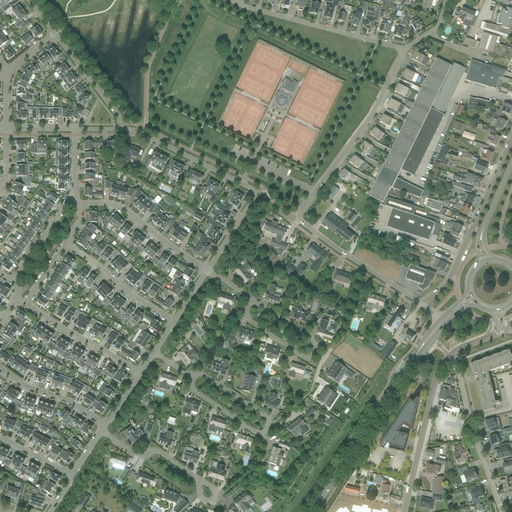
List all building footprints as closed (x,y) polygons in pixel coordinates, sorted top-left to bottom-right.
[(1,0),(0,1),(0,2),(2,5),(0,6),(4,12),(11,7),(8,3),(12,0),(1,0)] [(296,0),(296,3),(297,4),(296,7),(298,8),(297,10),(303,11),(306,1),(302,0),(296,0)] [(334,6),(337,7),(339,0),(337,0),(335,0),(334,4),(332,3),(331,7),(326,6),(323,17),(324,17),(324,18),(327,18),(331,19),(334,8),(334,6)] [(428,0),(425,11),(425,13),(427,14),(428,10),(430,10),(433,0),(435,1),(438,1),(438,0),(428,0)] [(312,2),(310,8),(309,13),(314,14),(317,15),(319,10),(320,4),(315,3),(312,2)] [(337,20),(338,21),(338,22),(341,22),(344,22),(347,14),(350,15),(352,7),(344,5),(342,13),(339,13),(337,20)] [(13,10),(11,7),(4,12),(7,16),(9,14),(10,16),(13,13),(16,17),(23,11),(22,9),(21,10),(19,6),(13,10)] [(457,9),(455,14),(459,16),(458,19),(461,20),(460,21),(463,23),(469,11),(467,10),(463,8),(462,11),(457,9)] [(511,10),(508,9),(508,11),(506,10),(505,10),(502,9),(497,26),(485,23),(484,30),(509,38),(511,30),(511,10)] [(359,23),(360,18),(361,17),(360,17),(362,11),(359,10),(358,12),(356,12),(355,15),(353,15),(353,16),(352,16),(351,18),(352,19),(351,21),(353,21),(352,24),(357,26),(358,23),(359,23)] [(24,13),(23,11),(16,17),(18,20),(15,22),(17,24),(14,25),(17,29),(21,27),(24,24),(21,20),(27,16),(24,13)] [(365,23),(364,28),(365,28),(365,29),(368,29),(371,30),(373,25),(374,21),(374,20),(377,21),(377,22),(376,22),(377,22),(379,12),(376,11),(374,18),(372,17),(366,16),(365,19),(366,19),(365,23)] [(463,23),(463,24),(467,27),(465,32),(468,33),(471,26),(473,27),(475,22),(477,18),(474,16),(475,13),(471,12),(469,11),(463,23)] [(386,34),(390,22),(382,20),(384,13),(380,13),(378,23),(381,24),(379,32),(386,34)] [(407,15),(405,16),(405,21),(406,22),(409,27),(411,25),(414,30),(415,31),(417,31),(422,27),(421,25),(422,24),(420,22),(419,22),(418,20),(417,18),(415,18),(411,20),(409,21),(408,19),(407,15)] [(403,26),(396,23),(397,18),(394,18),(391,27),(394,28),(392,35),(400,37),(401,35),(404,36),(407,34),(408,31),(402,30),(403,26)] [(27,21),(24,24),(21,27),(23,29),(30,24),(27,21)] [(32,28),(30,30),(31,32),(35,37),(36,38),(42,34),(42,33),(42,32),(40,29),(39,30),(37,27),(33,29),(32,28)] [(32,40),(35,37),(31,32),(28,35),(21,40),(25,46),(26,45),(27,46),(29,44),(29,43),(32,40)] [(496,43),(497,41),(498,42),(500,38),(484,33),(480,43),(477,41),(474,48),(488,52),(492,53),(496,43)] [(0,47),(4,44),(6,46),(10,43),(13,41),(11,39),(7,42),(4,38),(0,40),(0,47)] [(14,49),(10,43),(6,46),(3,49),(5,52),(3,53),(6,57),(6,58),(7,60),(8,59),(8,60),(14,55),(11,51),(14,49)] [(511,48),(496,43),(492,53),(511,60),(511,48)] [(49,53),(46,55),(50,60),(51,62),(59,56),(53,48),(48,52),(49,53)] [(428,58),(424,56),(424,55),(424,54),(423,53),(422,52),(421,52),(420,52),(419,53),(414,51),(414,53),(413,53),(412,53),(413,53),(412,52),(412,54),(412,55),(411,56),(410,57),(411,56),(412,57),(411,59),(420,64),(426,66),(427,63),(428,62),(428,61),(428,60),(428,59),(428,58)] [(46,55),(38,61),(40,63),(37,65),(43,72),(46,70),(45,69),(48,66),(46,63),(50,60),(46,55)] [(436,59),(429,74),(444,81),(452,66),(436,59)] [(480,71),(500,77),(503,78),(504,78),(506,71),(482,63),(480,71)] [(64,64),(55,71),(62,80),(65,78),(69,75),(67,72),(69,71),(64,64)] [(443,115),(464,74),(467,75),(469,68),(466,67),(465,69),(454,64),(432,109),(443,115)] [(24,70),(33,74),(36,71),(37,71),(39,69),(36,65),(33,67),(31,65),(24,70)] [(497,87),(500,77),(480,71),(469,68),(467,75),(466,80),(496,90),(497,87)] [(402,76),(408,79),(407,82),(409,83),(410,81),(412,81),(416,74),(410,71),(406,69),(405,71),(404,71),(404,70),(404,71),(403,72),(403,73),(402,73),(402,74),(403,74),(402,76)] [(33,74),(24,70),(22,75),(30,79),(33,74)] [(71,73),(69,75),(65,78),(62,80),(69,90),(76,84),(74,82),(76,80),(71,73)] [(437,97),(444,81),(429,74),(421,89),(437,97)] [(30,79),(22,75),(19,81),(28,85),(30,79)] [(500,77),(497,87),(500,87),(501,82),(503,81),(509,83),(510,80),(504,78),(503,78),(500,77)] [(285,79),(280,89),(279,91),(279,92),(279,95),(278,96),(276,97),(276,98),(275,100),(275,102),(275,103),(276,105),(277,106),(279,107),(280,108),(282,108),(284,107),(285,107),(287,105),(288,104),(288,102),(288,101),(288,99),(290,98),(290,97),(291,97),(292,95),(297,85),(296,86),(291,83),(285,80),(285,79)] [(28,85),(19,81),(17,86),(25,90),(28,85)] [(88,101),(88,100),(89,97),(83,94),(82,93),(84,91),(80,84),(74,88),(79,95),(80,95),(82,96),(80,98),(79,98),(77,101),(77,102),(78,102),(78,103),(82,105),(81,105),(84,106),(85,106),(87,103),(88,101)] [(395,89),(394,89),(394,90),(395,89),(396,90),(395,92),(396,92),(395,95),(403,99),(404,97),(408,89),(403,86),(398,84),(397,86),(396,86),(397,85),(396,85),(396,86),(396,87),(396,88),(395,88),(395,89)] [(25,97),(25,90),(17,86),(17,95),(22,95),(22,97),(25,97)] [(437,97),(421,89),(418,96),(416,100),(414,104),(429,112),(437,97)] [(477,99),(470,97),(467,106),(474,108),(477,99)] [(388,107),(387,110),(394,114),(395,111),(399,113),(401,114),(405,106),(396,102),(391,99),(390,101),(389,101),(389,102),(388,102),(388,103),(388,104),(387,104),(387,105),(387,104),(388,105),(387,107),(388,107)] [(488,111),(491,103),(477,99),(474,108),(487,111),(488,111)] [(511,106),(504,103),(501,111),(497,109),(495,114),(499,116),(503,117),(505,113),(510,115),(511,110),(511,106)] [(23,104),(22,104),(17,104),(17,113),(23,113),(23,111),(27,111),(29,111),(29,108),(26,108),(23,108),(23,104)] [(422,127),(429,112),(414,104),(406,120),(422,127)] [(459,105),(455,116),(460,118),(464,107),(459,105)] [(48,119),(48,112),(48,108),(42,108),(35,108),(35,111),(36,111),(36,117),(39,117),(39,119),(46,119),(48,119)] [(60,108),(53,108),(53,112),(49,112),(48,112),(48,119),(49,119),(57,119),(57,117),(60,117),(60,108)] [(62,109),(62,112),(62,117),(71,117),(74,118),(73,119),(76,121),(76,120),(78,121),(83,112),(76,108),(74,113),(66,113),(66,109),(62,109)] [(445,116),(443,115),(431,109),(428,115),(442,122),(445,116)] [(27,113),(27,111),(23,111),(23,113),(17,113),(17,119),(27,119),(27,113)] [(380,122),(390,127),(393,119),(384,115),(383,117),(381,117),(382,116),(381,116),(381,117),(381,118),(380,118),(380,119),(379,120),(380,120),(381,120),(380,122)] [(428,115),(425,121),(439,128),(442,122),(428,115)] [(498,121),(497,120),(494,119),(491,126),(502,130),(504,125),(505,126),(507,122),(499,119),(498,121)] [(414,143),(422,127),(406,120),(399,135),(414,143)] [(425,121),(422,127),(436,134),(439,128),(425,121)] [(457,131),(460,123),(454,121),(451,129),(457,131)] [(422,127),(419,133),(433,140),(436,134),(422,127)] [(370,134),(374,137),(379,141),(384,134),(379,130),(375,128),(374,129),(373,129),(373,128),(373,129),(372,130),(372,131),(371,131),(370,132),(371,132),(372,133),(370,134)] [(487,141),(487,142),(490,143),(490,144),(491,145),(496,147),(500,138),(496,136),(496,135),(498,132),(496,131),(492,130),(490,128),(489,131),(488,132),(491,133),(487,141)] [(464,132),(462,137),(467,139),(474,141),(475,137),(469,135),(470,134),(464,132)] [(416,139),(430,146),(433,140),(419,133),(416,139)] [(407,158),(414,143),(399,135),(391,150),(407,158)] [(413,146),(427,152),(430,146),(416,139),(413,146)] [(16,149),(18,149),(24,149),(25,149),(25,142),(21,142),(21,141),(17,141),(17,142),(16,142),(16,149)] [(363,142),(362,143),(362,144),(361,145),(360,146),(361,146),(360,148),(369,155),(374,148),(369,145),(365,141),(364,143),(363,143),(363,142)] [(34,144),(34,154),(40,154),(45,154),(45,150),(45,147),(45,142),(37,142),(37,144),(34,144)] [(67,148),(67,142),(58,142),(58,144),(56,144),(56,151),(57,151),(65,151),(65,148),(67,148)] [(89,151),(89,153),(89,154),(94,154),(96,154),(96,150),(91,150),(91,146),(102,146),(102,142),(84,142),(84,147),(84,149),(84,151),(89,151)] [(116,153),(116,143),(116,142),(110,142),(110,143),(106,143),(106,152),(108,152),(108,154),(112,154),(112,153),(116,153)] [(128,145),(123,159),(129,162),(130,158),(131,156),(137,158),(140,150),(128,145)] [(410,152),(424,158),(427,152),(413,146),(410,152)] [(437,160),(443,163),(449,149),(442,147),(437,160)] [(24,154),(24,149),(18,149),(18,154),(17,154),(17,158),(16,158),(16,162),(17,162),(17,163),(23,163),(24,163),(27,163),(27,159),(24,159),(24,154)] [(399,173),(407,158),(391,150),(384,165),(399,173)] [(482,155),(480,159),(483,160),(489,163),(493,153),(488,151),(484,150),(482,155)] [(55,151),(55,160),(58,160),(65,160),(65,157),(67,157),(67,151),(65,151),(57,151),(55,151)] [(407,158),(421,164),(424,158),(410,152),(407,158)] [(94,157),(94,154),(89,154),(89,153),(84,153),(84,159),(89,159),(89,164),(94,164),(98,164),(98,157),(94,157)] [(147,157),(143,165),(147,167),(150,162),(152,163),(151,166),(155,169),(157,166),(162,169),(167,159),(163,157),(160,155),(155,153),(152,159),(147,157)] [(468,154),(466,158),(477,162),(474,169),(485,174),(485,173),(486,172),(487,170),(487,169),(488,166),(482,163),(483,160),(480,159),(468,154)] [(351,160),(350,162),(354,165),(358,169),(357,171),(360,172),(365,167),(361,164),(363,162),(359,158),(355,155),(353,157),(352,157),(353,156),(352,156),(352,157),(351,158),(350,159),(350,160),(351,160)] [(421,164),(407,158),(404,164),(418,170),(421,164)] [(67,160),(65,160),(58,160),(55,160),(55,161),(54,161),(54,164),(55,164),(55,166),(58,166),(58,169),(65,169),(65,168),(65,165),(67,165),(67,160)] [(183,172),(182,171),(184,168),(173,162),(172,163),(170,166),(171,166),(169,170),(172,172),(170,175),(175,178),(177,174),(180,176),(180,175),(181,176),(179,180),(183,182),(187,174),(184,172),(183,172)] [(31,163),(27,163),(24,163),(23,163),(23,166),(16,166),(16,171),(26,171),(26,166),(31,166),(31,163)] [(94,168),(94,164),(89,164),(84,164),(84,170),(89,170),(89,175),(94,175),(98,175),(98,168),(94,168)] [(415,177),(418,170),(404,164),(401,170),(415,177)] [(392,189),(399,173),(384,165),(376,181),(391,188),(390,188),(392,189)] [(65,169),(58,169),(55,169),(55,170),(54,170),(54,173),(55,173),(55,178),(56,178),(65,177),(65,174),(67,174),(67,168),(65,168),(65,169)] [(433,168),(430,176),(435,177),(438,170),(433,168)] [(342,170),(341,171),(341,172),(340,173),(339,173),(339,174),(340,173),(341,174),(339,176),(345,180),(347,177),(354,181),(356,177),(350,174),(344,169),(343,171),(342,171),(342,170)] [(29,171),(26,171),(16,171),(16,177),(23,177),(22,181),(30,183),(31,178),(29,177),(29,171)] [(198,186),(203,177),(199,175),(196,174),(197,174),(192,172),(189,180),(197,184),(193,193),(197,196),(201,188),(198,186)] [(458,173),(457,176),(465,178),(467,179),(468,177),(481,183),(483,178),(476,175),(467,172),(466,174),(466,175),(462,174),(458,173)] [(94,179),(94,175),(89,175),(84,175),(84,181),(89,181),(89,185),(98,185),(98,179),(94,179)] [(67,177),(65,177),(56,178),(56,183),(58,183),(58,190),(65,190),(65,183),(67,183),(67,177)] [(467,179),(466,180),(473,183),(472,185),(479,188),(481,183),(468,177),(467,179)] [(397,178),(392,188),(393,188),(398,190),(403,181),(397,178)] [(30,183),(22,181),(21,185),(15,183),(14,185),(13,184),(12,187),(13,187),(13,188),(22,192),(24,192),(25,192),(27,187),(30,187),(30,183)] [(117,197),(120,188),(115,186),(116,184),(111,183),(108,183),(108,181),(104,181),(104,189),(108,189),(108,188),(110,188),(111,189),(110,191),(109,194),(110,194),(109,195),(117,197)] [(215,194),(219,186),(216,184),(213,182),(212,182),(209,181),(205,189),(209,191),(207,194),(212,198),(209,203),(212,204),(217,196),(214,195),(215,194)] [(383,203),(390,188),(391,188),(376,181),(369,196),(383,203)] [(408,183),(403,181),(398,190),(402,192),(403,192),(408,183)] [(471,193),(473,188),(452,182),(451,185),(463,189),(463,190),(471,193)] [(408,194),(413,186),(408,183),(403,192),(408,194)] [(98,186),(98,185),(89,185),(89,188),(84,188),(84,197),(102,197),(102,193),(91,193),(91,189),(96,189),(96,186),(98,186)] [(326,195),(324,197),(331,202),(340,190),(334,186),(333,185),(326,195)] [(414,196),(418,188),(413,186),(408,194),(414,196)] [(128,196),(131,198),(136,191),(132,189),(132,191),(129,189),(124,187),(123,189),(120,188),(117,197),(118,198),(121,199),(125,200),(126,196),(128,196)] [(24,192),(22,192),(13,188),(11,194),(17,196),(16,200),(23,204),(25,199),(22,198),(24,192)] [(400,199),(402,192),(398,190),(393,188),(392,189),(390,189),(388,198),(400,202),(401,199),(400,199)] [(424,191),(418,188),(414,196),(421,199),(424,191)] [(225,203),(223,206),(230,211),(232,207),(233,205),(236,208),(239,204),(241,201),(243,197),(236,192),(236,193),(232,190),(230,194),(234,196),(232,199),(230,198),(226,203),(225,203)] [(139,211),(146,202),(142,199),(145,196),(142,193),(139,191),(135,198),(138,200),(134,206),(139,211)] [(57,197),(58,196),(55,194),(54,195),(49,192),(46,197),(48,198),(46,201),(52,205),(52,204),(53,202),(55,203),(59,198),(57,197)] [(465,193),(463,197),(461,196),(459,200),(465,203),(465,202),(466,202),(472,205),(475,198),(469,195),(465,193)] [(428,216),(430,212),(387,198),(385,206),(392,209),(435,224),(435,223),(438,224),(439,220),(439,219),(428,216)] [(440,212),(442,204),(444,204),(445,202),(444,202),(439,200),(438,202),(425,198),(424,204),(426,205),(426,207),(440,212)] [(23,204),(16,200),(14,203),(8,199),(7,200),(7,199),(5,203),(5,204),(13,209),(15,207),(17,209),(19,206),(21,207),(23,204)] [(464,204),(465,203),(459,200),(458,203),(456,202),(455,205),(456,205),(455,206),(469,211),(471,207),(464,204)] [(54,206),(52,204),(52,205),(46,201),(43,205),(50,210),(54,206)] [(149,205),(146,202),(139,211),(145,215),(147,212),(150,214),(157,206),(154,204),(152,202),(149,205)] [(12,212),(13,209),(5,204),(2,208),(7,212),(6,214),(13,219),(15,216),(15,214),(12,212)] [(47,215),(50,210),(43,205),(40,210),(47,215)] [(225,210),(218,205),(216,208),(219,210),(214,216),(217,218),(216,221),(223,225),(225,223),(226,223),(228,220),(227,219),(229,217),(223,213),(225,210)] [(469,211),(455,206),(454,205),(453,208),(454,208),(461,211),(460,213),(461,213),(467,216),(469,211)] [(185,210),(192,215),(194,212),(187,207),(185,210)] [(164,218),(163,217),(161,215),(163,214),(162,212),(160,210),(158,208),(153,213),(156,215),(152,221),(154,223),(154,224),(156,225),(157,225),(164,218)] [(442,225),(438,224),(435,223),(435,224),(392,209),(386,227),(429,241),(431,235),(438,237),(442,225)] [(44,219),(47,215),(40,210),(37,214),(45,219),(44,219)] [(351,212),(346,218),(349,221),(354,214),(351,212)] [(467,218),(460,215),(456,213),(456,214),(452,212),(451,215),(454,216),(454,217),(455,217),(455,216),(458,217),(457,220),(465,223),(467,218)] [(96,217),(102,217),(102,213),(89,213),(89,223),(96,223),(96,217)] [(342,229),(346,225),(331,213),(323,224),(340,237),(343,233),(341,231),(342,229)] [(13,219),(6,214),(4,217),(0,214),(0,220),(4,223),(7,219),(11,222),(13,219)] [(42,224),(45,219),(37,214),(34,218),(42,224)] [(105,223),(104,224),(106,226),(109,224),(113,227),(120,219),(119,218),(117,216),(115,215),(113,218),(110,216),(106,221),(105,223)] [(166,215),(163,217),(164,218),(157,225),(163,230),(166,226),(168,227),(174,221),(172,219),(173,218),(173,217),(172,216),(171,216),(170,215),(169,216),(169,217),(166,215)] [(39,228),(42,224),(34,218),(31,223),(39,228)] [(120,219),(113,227),(115,229),(115,230),(115,233),(118,235),(120,233),(122,231),(119,229),(124,222),(120,219)] [(175,226),(171,232),(173,233),(171,236),(176,240),(182,232),(183,230),(186,225),(186,224),(186,225),(181,222),(181,221),(177,227),(175,226)] [(282,238),(283,238),(287,230),(276,226),(277,224),(272,222),(271,224),(265,221),(262,230),(277,235),(272,246),(285,251),(287,246),(280,243),(282,238)] [(218,227),(210,222),(209,224),(209,225),(206,229),(209,231),(206,236),(213,240),(215,237),(217,234),(219,231),(216,229),(218,227)] [(463,227),(455,223),(450,222),(450,223),(446,223),(445,226),(451,228),(453,228),(453,229),(461,232),(463,227)] [(36,233),(39,228),(31,223),(28,227),(36,233)] [(89,224),(86,229),(93,234),(97,229),(89,224)] [(127,224),(122,231),(120,233),(125,237),(122,239),(125,241),(129,236),(126,234),(131,228),(127,224)] [(348,227),(346,225),(342,229),(341,231),(343,233),(340,237),(348,243),(354,235),(347,229),(348,227)] [(461,232),(453,229),(453,228),(451,228),(445,226),(443,225),(442,227),(447,229),(446,230),(451,232),(450,235),(458,238),(461,232)] [(36,233),(28,227),(25,232),(32,237),(35,233),(36,233)] [(93,234),(86,229),(83,233),(90,238),(93,234)] [(183,230),(182,232),(176,240),(181,243),(182,243),(189,234),(183,230)] [(29,242),(32,237),(25,232),(22,236),(29,242)] [(129,236),(125,241),(127,243),(129,241),(134,244),(141,236),(136,232),(131,238),(129,236)] [(90,238),(83,233),(79,238),(87,243),(90,238)] [(444,233),(442,238),(445,239),(443,244),(454,248),(457,242),(451,240),(452,237),(444,233)] [(26,246),(29,242),(22,236),(18,241),(26,246)] [(145,239),(141,236),(134,244),(138,248),(136,250),(139,252),(143,247),(140,246),(145,239)] [(415,243),(397,236),(395,243),(413,250),(415,243)] [(208,242),(201,237),(199,241),(201,242),(196,250),(189,246),(188,249),(194,253),(193,253),(195,254),(194,255),(198,257),(198,256),(202,259),(204,255),(205,255),(207,251),(206,251),(209,247),(206,245),(208,242)] [(89,245),(87,243),(79,238),(76,243),(86,249),(89,245)] [(23,251),(26,246),(18,241),(15,245),(23,251)] [(106,251),(108,249),(110,246),(107,244),(106,245),(101,242),(94,253),(99,256),(103,250),(106,251)] [(148,255),(155,247),(154,246),(152,244),(151,244),(150,243),(145,249),(143,247),(139,252),(141,254),(143,252),(148,255)] [(20,255),(23,251),(15,245),(12,250),(20,255)] [(319,267),(327,256),(311,245),(306,252),(316,259),(313,263),(314,264),(312,267),(316,270),(314,273),(313,272),(313,273),(314,274),(319,267)] [(159,251),(155,247),(148,255),(152,259),(150,262),(153,264),(157,259),(154,257),(159,251)] [(108,249),(106,251),(102,258),(107,261),(111,255),(114,257),(118,252),(117,251),(113,248),(111,251),(108,249)] [(17,259),(20,255),(12,250),(9,254),(17,259)] [(118,252),(114,257),(117,260),(111,265),(115,269),(123,262),(125,259),(118,252)] [(14,264),(17,259),(9,254),(6,259),(12,263),(14,264)] [(160,261),(157,259),(153,264),(156,266),(158,263),(163,267),(165,264),(169,257),(164,254),(160,261)] [(405,260),(416,265),(419,259),(407,254),(405,260)] [(435,257),(441,259),(448,262),(450,257),(443,254),(442,256),(436,254),(435,257)] [(64,265),(70,269),(72,270),(76,264),(74,263),(75,262),(67,256),(64,261),(66,263),(64,265)] [(10,265),(12,263),(6,259),(5,261),(4,261),(2,264),(3,264),(1,266),(9,271),(12,267),(10,265)] [(165,264),(163,267),(161,269),(164,271),(166,268),(171,271),(177,262),(172,259),(167,266),(165,264)] [(250,267),(246,263),(247,262),(245,259),(239,263),(241,266),(234,271),(244,284),(251,278),(247,273),(251,269),(250,267)] [(447,264),(440,261),(435,259),(431,268),(436,270),(437,268),(444,271),(444,270),(445,270),(446,268),(446,267),(447,264)] [(125,268),(127,270),(132,266),(129,263),(127,266),(123,262),(115,269),(119,273),(125,268)] [(176,265),(185,271),(183,275),(189,279),(193,271),(179,262),(176,265)] [(298,279),(306,268),(301,263),(301,264),(295,270),(287,265),(283,271),(290,276),(291,274),(298,279)] [(64,265),(62,264),(59,268),(67,274),(70,269),(64,265)] [(410,265),(407,274),(405,279),(421,284),(420,287),(423,289),(428,285),(430,280),(432,281),(435,274),(410,265)] [(130,282),(137,274),(132,270),(134,268),(132,266),(127,270),(130,273),(125,279),(130,282)] [(67,274),(59,268),(56,273),(64,278),(67,274)] [(78,278),(76,281),(81,285),(79,288),(81,290),(84,286),(88,281),(85,279),(89,272),(84,269),(82,273),(78,278)] [(352,275),(336,270),(333,280),(349,285),(352,275)] [(134,286),(139,280),(142,282),(146,277),(143,275),(142,276),(138,272),(137,274),(130,282),(131,283),(130,284),(133,285),(134,286)] [(64,278),(56,273),(53,277),(61,283),(64,278)] [(88,281),(84,286),(89,289),(89,290),(91,291),(95,287),(92,284),(97,278),(92,274),(88,281)] [(178,281),(180,277),(174,274),(172,277),(175,279),(172,285),(181,291),(185,285),(178,281)] [(61,283),(53,277),(50,282),(58,287),(61,283)] [(145,284),(140,290),(145,294),(150,287),(153,282),(146,277),(142,282),(145,284)] [(58,287),(50,282),(47,286),(55,292),(58,287)] [(156,284),(153,282),(150,287),(152,289),(148,295),(153,299),(159,290),(154,286),(156,284)] [(0,296),(1,295),(5,298),(10,291),(0,284),(0,296)] [(98,289),(95,287),(91,291),(93,294),(96,291),(100,295),(108,288),(107,287),(105,284),(105,285),(104,284),(98,289)] [(267,292),(266,295),(265,300),(279,305),(282,294),(275,292),(276,286),(270,284),(268,292),(267,292)] [(177,297),(181,291),(172,285),(168,291),(165,288),(163,292),(168,295),(170,292),(177,297)] [(55,292),(47,286),(44,291),(52,296),(55,292)] [(112,292),(108,288),(100,295),(104,300),(102,302),(101,302),(104,305),(109,300),(106,298),(112,292)] [(52,296),(44,291),(41,295),(43,297),(49,301),(52,296)] [(217,302),(224,304),(222,310),(228,312),(230,306),(231,306),(234,298),(220,293),(217,302)] [(367,306),(371,307),(373,307),(371,312),(378,314),(381,307),(383,308),(386,299),(370,294),(367,306)] [(114,308),(121,299),(119,298),(120,298),(118,296),(117,297),(116,296),(111,302),(109,300),(104,305),(108,307),(110,305),(114,308)] [(47,303),(49,301),(43,297),(41,299),(39,298),(36,303),(44,308),(45,306),(46,307),(48,304),(47,303)] [(167,299),(164,303),(156,297),(153,301),(168,310),(171,306),(172,306),(173,304),(172,304),(173,303),(167,299)] [(125,303),(121,299),(114,308),(119,311),(117,314),(120,316),(123,311),(121,309),(125,303)] [(65,311),(68,313),(69,310),(72,305),(69,303),(67,303),(64,308),(61,306),(58,311),(56,315),(61,318),(65,311)] [(126,313),(123,311),(120,316),(123,318),(124,315),(129,318),(131,316),(135,309),(130,306),(126,313)] [(294,307),(292,313),(290,318),(305,322),(308,314),(301,311),(301,310),(294,307)] [(388,314),(383,322),(390,327),(398,317),(400,318),(404,312),(403,312),(404,311),(402,309),(401,310),(399,309),(395,315),(394,314),(392,317),(391,316),(391,317),(388,315),(389,314),(388,314)] [(73,316),(76,317),(79,312),(76,310),(74,313),(69,310),(68,313),(64,320),(69,323),(73,316)] [(15,321),(18,323),(22,326),(26,320),(24,319),(26,315),(19,311),(15,316),(17,318),(15,321)] [(131,316),(129,318),(128,321),(130,323),(131,322),(136,325),(143,314),(138,311),(134,318),(131,316)] [(78,319),(75,326),(80,328),(85,319),(87,315),(82,313),(79,312),(76,317),(78,319)] [(143,317),(151,323),(149,327),(155,331),(160,324),(145,314),(143,317)] [(89,324),(91,326),(94,320),(92,319),(90,322),(85,319),(80,328),(85,331),(89,324)] [(96,337),(101,327),(96,325),(97,322),(94,320),(91,326),(94,327),(90,334),(96,337)] [(318,329),(316,335),(331,340),(333,335),(333,334),(332,334),(332,333),(333,333),(334,333),(336,328),(330,326),(329,332),(329,333),(325,332),(328,322),(321,320),(318,330),(318,329)] [(24,327),(22,326),(18,323),(15,327),(10,323),(9,326),(8,325),(6,328),(7,328),(7,329),(14,334),(17,331),(20,333),(21,331),(24,327)] [(38,338),(44,329),(39,326),(36,332),(33,330),(29,335),(37,340),(38,338)] [(142,331),(138,337),(147,343),(151,337),(144,333),(146,330),(140,326),(138,329),(142,331)] [(415,336),(414,335),(406,331),(408,328),(404,326),(402,330),(403,330),(402,333),(401,335),(405,337),(404,338),(411,342),(415,336)] [(104,333),(107,334),(111,329),(107,327),(106,330),(101,327),(96,337),(97,337),(96,338),(99,339),(101,340),(104,333)] [(252,341),(252,340),(253,341),(253,338),(254,333),(240,328),(237,339),(244,341),(245,339),(252,341)] [(14,334),(7,329),(3,335),(8,338),(5,341),(11,346),(15,340),(12,338),(14,334)] [(43,341),(48,332),(44,329),(38,338),(43,341)] [(115,339),(117,337),(119,334),(111,329),(107,334),(110,336),(106,343),(111,346),(115,339)] [(49,333),(48,332),(43,341),(47,344),(46,346),(49,348),(53,343),(49,341),(53,335),(52,335),(53,335),(53,334),(49,332),(49,333)] [(119,334),(117,337),(115,339),(118,341),(113,348),(119,351),(121,347),(124,342),(119,339),(121,336),(119,334)] [(143,349),(147,343),(138,337),(134,343),(131,341),(129,344),(134,347),(136,344),(143,349)] [(58,353),(64,341),(60,338),(56,345),(53,343),(49,348),(48,350),(52,352),(53,350),(58,353)] [(66,342),(64,341),(58,353),(63,355),(62,357),(65,359),(66,357),(68,353),(65,352),(69,344),(68,343),(68,342),(66,341),(66,342)] [(388,358),(397,345),(391,341),(382,354),(388,358)] [(372,343),(369,346),(379,352),(381,349),(372,343)] [(278,359),(279,355),(280,350),(266,346),(263,354),(267,355),(266,358),(272,360),(272,359),(277,360),(277,358),(278,359)] [(73,361),(79,349),(75,347),(71,353),(69,351),(68,353),(66,357),(65,359),(68,360),(69,360),(73,361)] [(197,355),(193,349),(188,353),(184,348),(178,353),(187,365),(194,359),(193,358),(197,355)] [(84,352),(79,349),(73,361),(76,363),(76,365),(79,367),(80,365),(83,361),(84,359),(81,358),(84,352)] [(122,349),(120,353),(134,362),(137,358),(138,358),(139,356),(139,355),(133,351),(131,355),(122,349)] [(496,404),(497,404),(498,404),(499,404),(499,403),(499,402),(499,401),(498,401),(497,401),(497,402),(496,402),(495,402),(489,375),(488,375),(488,372),(508,365),(508,366),(508,367),(508,368),(509,368),(510,368),(511,368),(511,367),(511,366),(510,365),(510,364),(510,362),(511,361),(511,357),(509,350),(470,364),(474,375),(478,374),(478,375),(478,376),(479,381),(476,382),(484,412),(495,409),(494,406),(496,405),(496,406),(496,404)] [(10,358),(2,353),(0,355),(0,359),(6,364),(8,362),(11,364),(13,359),(14,358),(11,356),(10,358)] [(11,366),(15,369),(23,358),(18,355),(11,366)] [(88,369),(94,358),(90,355),(85,363),(83,361),(80,365),(79,367),(82,368),(83,367),(88,369)] [(95,358),(94,358),(88,369),(93,372),(92,374),(95,375),(98,370),(95,368),(99,360),(98,360),(99,359),(96,357),(95,358)] [(15,369),(20,372),(27,361),(23,358),(15,369)] [(213,362),(212,366),(210,371),(225,376),(228,367),(227,367),(229,361),(222,359),(220,365),(213,362)] [(32,372),(35,366),(32,365),(27,361),(20,372),(24,375),(28,370),(32,372)] [(343,373),(346,369),(336,362),(326,376),(337,383),(340,378),(337,377),(341,372),(343,373)] [(305,372),(304,372),(305,367),(291,363),(290,368),(289,371),(290,372),(288,377),(294,379),(295,374),(303,376),(303,375),(304,376),(303,377),(309,378),(310,373),(305,371),(305,372)] [(39,382),(42,373),(43,370),(38,368),(35,366),(32,372),(36,374),(34,381),(39,382)] [(113,377),(117,371),(109,366),(106,370),(105,371),(109,374),(108,377),(112,379),(112,378),(113,377)] [(49,379),(51,372),(43,370),(42,373),(39,382),(45,384),(47,378),(49,379)] [(119,373),(117,371),(113,377),(112,378),(120,384),(126,375),(120,372),(119,373)] [(56,388),(59,378),(60,375),(51,372),(49,379),(52,379),(50,386),(51,386),(51,387),(54,388),(55,387),(56,388)] [(161,373),(160,378),(158,382),(161,383),(159,388),(165,390),(167,385),(174,387),(177,378),(161,373)] [(245,375),(244,378),(242,382),(244,383),(242,390),(251,393),(256,378),(247,375),(245,375)] [(63,383),(66,384),(68,378),(65,377),(64,380),(59,378),(56,388),(61,389),(63,383)] [(84,392),(87,387),(79,382),(78,385),(73,394),(74,395),(73,395),(77,397),(77,396),(78,397),(81,391),(84,392)] [(73,394),(78,385),(73,383),(68,391),(73,394)] [(98,391),(102,394),(106,396),(110,399),(112,397),(113,397),(114,395),(113,394),(114,394),(108,390),(110,387),(103,383),(98,391)] [(441,389),(439,399),(451,402),(449,407),(459,409),(456,393),(453,392),(450,391),(451,387),(442,385),(441,389)] [(7,402),(9,400),(15,391),(10,388),(6,394),(4,392),(0,397),(7,402)] [(325,388),(317,400),(326,407),(335,394),(325,388)] [(15,391),(9,400),(14,403),(13,406),(16,407),(19,402),(15,400),(19,394),(19,393),(15,391)] [(277,395),(269,393),(268,398),(265,397),(262,406),(277,411),(279,402),(275,401),(277,395)] [(91,406),(95,400),(87,395),(83,401),(84,402),(84,403),(87,405),(87,404),(91,407),(91,406)] [(30,399),(25,397),(23,404),(19,402),(16,407),(20,409),(26,411),(30,399)] [(37,408),(34,407),(36,401),(34,400),(34,399),(32,398),(32,399),(30,399),(26,411),(32,413),(35,414),(36,411),(37,408)] [(413,427),(420,399),(417,398),(414,402),(409,399),(379,446),(383,449),(387,443),(390,445),(389,449),(404,453),(408,435),(398,432),(403,425),(412,430),(413,427)] [(198,411),(199,408),(200,404),(186,399),(184,406),(182,413),(189,416),(191,411),(197,413),(198,411)] [(99,403),(95,400),(91,406),(95,409),(95,410),(101,414),(101,413),(102,414),(103,411),(106,406),(100,401),(99,403)] [(41,413),(44,403),(39,402),(37,408),(36,411),(41,413)] [(44,403),(41,413),(46,415),(49,405),(44,403)] [(50,405),(49,405),(46,415),(51,416),(50,419),(53,420),(55,414),(52,413),(54,407),(54,406),(50,404),(50,405)] [(313,408),(306,413),(309,417),(316,411),(313,408)] [(64,410),(59,417),(63,420),(61,422),(66,426),(68,424),(71,418),(68,416),(70,414),(67,412),(68,412),(65,410),(65,411),(64,410)] [(7,430),(10,421),(8,420),(8,417),(3,415),(1,421),(4,422),(2,429),(3,429),(3,430),(6,431),(6,430),(7,430)] [(68,424),(70,425),(72,423),(77,426),(75,429),(78,431),(79,430),(80,428),(84,423),(75,417),(74,420),(71,418),(68,424)] [(215,430),(222,433),(223,430),(226,421),(212,417),(209,425),(210,426),(208,431),(214,433),(215,430)] [(305,425),(299,418),(286,428),(294,437),(300,433),(302,436),(308,431),(304,426),(305,425)] [(484,421),(485,426),(487,426),(488,430),(489,429),(490,433),(499,430),(498,426),(496,427),(494,419),(484,421)] [(12,432),(14,427),(16,423),(10,421),(7,430),(12,432)] [(27,429),(29,426),(24,423),(24,424),(21,422),(18,428),(21,429),(18,435),(23,438),(27,429)] [(86,424),(84,423),(80,428),(79,430),(83,433),(87,435),(92,427),(87,423),(86,424)] [(134,432),(131,428),(130,427),(123,433),(132,444),(140,438),(139,437),(143,434),(139,429),(134,432)] [(31,435),(33,436),(34,436),(35,433),(37,431),(34,429),(32,432),(27,429),(23,438),(23,439),(27,441),(27,440),(28,441),(31,435)] [(495,435),(490,437),(492,445),(500,443),(501,443),(501,439),(499,439),(499,438),(502,437),(502,434),(504,433),(503,430),(495,432),(495,435)] [(160,435),(157,442),(170,446),(172,439),(171,439),(173,433),(167,431),(166,434),(163,436),(160,435)] [(35,445),(40,436),(35,433),(34,436),(33,436),(30,442),(35,445)] [(238,434),(236,439),(235,443),(240,444),(243,445),(241,451),(247,453),(249,447),(252,439),(242,436),(238,434)] [(81,446),(81,445),(81,444),(75,441),(77,438),(72,435),(69,440),(71,441),(69,445),(77,450),(79,448),(80,448),(81,446)] [(40,447),(45,439),(40,436),(35,445),(40,447)] [(50,441),(45,439),(40,447),(45,450),(50,441)] [(49,446),(52,448),(50,453),(51,453),(51,454),(54,456),(54,455),(58,457),(61,450),(57,448),(59,445),(55,443),(56,441),(52,439),(49,446)] [(509,451),(511,451),(510,447),(511,446),(511,443),(509,444),(507,445),(507,444),(500,446),(501,450),(496,452),(498,459),(502,458),(503,458),(510,456),(509,451)] [(463,461),(466,460),(468,459),(467,457),(468,457),(467,457),(469,456),(467,449),(462,451),(460,445),(454,448),(456,453),(454,454),(456,461),(461,459),(461,461),(463,461)] [(280,453),(281,450),(272,447),(267,463),(276,465),(278,466),(280,459),(282,460),(284,454),(280,453)] [(426,453),(426,456),(432,458),(432,459),(436,459),(435,463),(446,465),(447,461),(444,460),(444,458),(445,457),(439,456),(440,448),(432,449),(433,451),(427,449),(426,453)] [(4,449),(0,458),(0,461),(2,462),(1,462),(6,465),(9,459),(6,458),(9,451),(8,451),(8,450),(5,449),(5,450),(4,449)] [(66,453),(61,450),(58,457),(63,459),(62,460),(68,464),(69,464),(71,462),(70,461),(74,456),(67,452),(66,453)] [(185,452),(184,455),(182,460),(197,464),(199,456),(198,456),(199,452),(193,451),(192,452),(186,450),(185,452)] [(113,467),(123,470),(124,468),(127,459),(112,454),(109,463),(113,464),(113,467)] [(15,466),(20,457),(15,455),(12,461),(9,459),(6,465),(9,466),(10,464),(15,466)] [(22,466),(25,460),(20,457),(15,466),(14,469),(21,473),(24,467),(22,466)] [(208,477),(223,482),(226,473),(223,472),(225,467),(217,464),(217,463),(211,461),(209,466),(211,467),(208,477)] [(511,462),(510,463),(503,465),(504,472),(505,472),(506,475),(511,473),(511,462)] [(29,477),(35,466),(30,463),(27,469),(24,467),(21,473),(20,475),(23,476),(24,475),(29,477)] [(440,473),(441,466),(431,463),(431,465),(429,465),(428,469),(427,468),(426,469),(426,471),(427,472),(431,473),(432,474),(435,476),(437,472),(440,473)] [(40,468),(35,466),(29,477),(33,480),(32,482),(35,483),(38,477),(36,476),(40,468)] [(466,466),(457,470),(460,477),(464,475),(466,482),(468,482),(472,480),(473,480),(477,478),(476,476),(477,476),(477,475),(476,475),(474,469),(468,471),(466,466)] [(138,476),(136,481),(141,483),(141,484),(142,484),(143,483),(152,486),(154,477),(146,475),(147,475),(138,472),(137,476),(138,476)] [(47,481),(49,483),(49,482),(54,486),(55,486),(56,483),(57,484),(61,478),(52,473),(47,481)] [(388,494),(389,486),(386,485),(387,483),(387,480),(383,480),(383,478),(381,478),(382,475),(376,474),(374,481),(382,483),(382,485),(383,485),(382,493),(388,494)] [(55,486),(54,486),(49,482),(49,483),(44,490),(42,489),(40,492),(45,496),(47,493),(49,494),(55,486)] [(24,485),(21,483),(20,486),(16,485),(14,489),(7,487),(5,496),(10,497),(10,498),(14,499),(14,498),(17,499),(18,494),(21,495),(24,485)] [(470,487),(466,488),(467,493),(470,492),(470,494),(472,499),(471,500),(473,504),(474,503),(475,506),(477,506),(480,505),(479,502),(481,501),(479,497),(484,496),(483,495),(484,494),(484,493),(484,491),(483,491),(482,491),(481,487),(476,489),(475,485),(470,487)] [(162,498),(161,499),(176,504),(175,504),(177,506),(173,510),(174,511),(178,511),(188,504),(183,499),(182,500),(180,497),(180,495),(164,490),(164,491),(162,498)] [(233,502),(227,510),(229,511),(237,511),(238,511),(236,511),(237,509),(238,509),(240,508),(243,511),(244,511),(248,510),(250,508),(248,505),(253,501),(248,495),(245,491),(232,502),(233,502)] [(45,496),(40,492),(39,493),(38,492),(36,496),(37,497),(36,498),(33,495),(31,498),(30,500),(29,500),(28,504),(29,504),(29,505),(34,507),(37,507),(41,509),(42,505),(43,506),(44,503),(43,503),(43,502),(41,501),(42,500),(45,497),(45,496)] [(77,505),(83,509),(91,497),(84,493),(80,499),(81,500),(77,505)] [(419,507),(424,508),(432,510),(434,501),(421,498),(419,507)] [(128,508),(133,511),(140,511),(143,509),(142,509),(144,506),(134,499),(128,508)]
